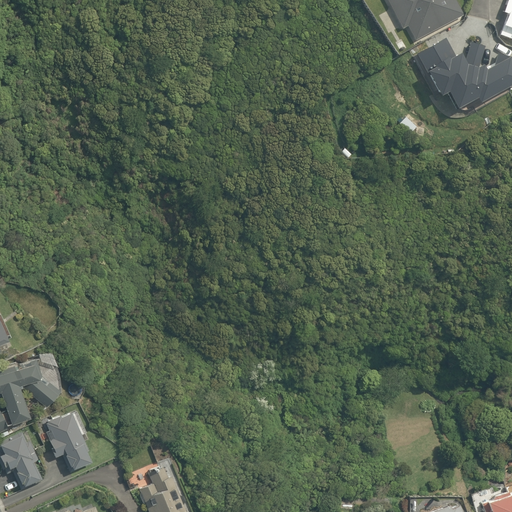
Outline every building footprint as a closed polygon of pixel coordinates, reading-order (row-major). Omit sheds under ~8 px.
[(414,41),(462,15),(454,0),(386,0),(401,29),(406,26),(414,41)] [(511,0),(505,0),(501,12),(505,14),(501,26),(502,26),(498,35),(511,39),(511,0)] [(444,38),(414,54),(437,96),(444,92),(453,109),(473,98),(476,103),(511,83),(511,57),(496,53),(493,64),(483,70),(480,65),(477,67),(483,46),(469,42),(463,62),(458,53),(453,56),(444,38)] [(42,351),(36,353),(38,360),(46,362),(53,363),(52,360),(49,351),(42,351)] [(0,431),(7,429),(6,425),(10,423),(28,417),(17,385),(19,385),(43,406),(57,391),(34,371),(30,359),(0,369),(0,396),(1,396),(5,409),(0,411),(0,431)] [(62,452),(70,469),(88,461),(80,442),(82,441),(68,411),(58,416),(58,415),(45,421),(45,423),(48,430),(45,432),(52,447),(49,448),(53,456),(62,452)] [(10,469),(20,489),(39,480),(30,462),(37,459),(28,440),(26,441),(21,431),(0,441),(0,465),(3,472),(10,469)] [(187,511),(169,460),(146,468),(152,484),(139,489),(147,511),(187,511)] [(511,511),(511,494),(484,505),(477,508),(478,511),(511,511)] [(461,511),(458,503),(434,511),(469,511),(470,511),(467,511),(461,511)]
